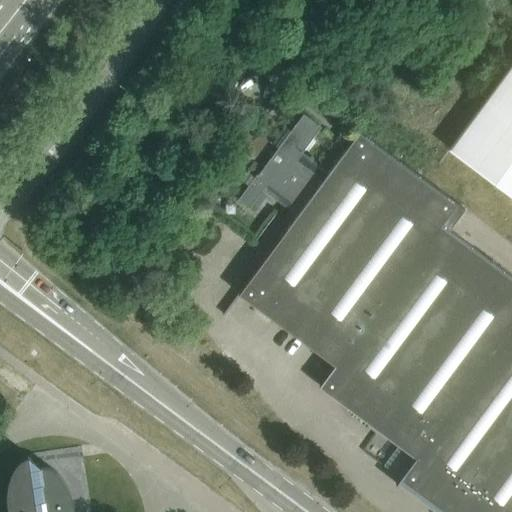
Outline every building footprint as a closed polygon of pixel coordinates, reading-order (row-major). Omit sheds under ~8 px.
[(511,60),(448,148),(511,195),(511,60)] [(322,179),(296,159),(321,126),(303,113),(258,174),(257,173),(238,198),(250,207),(270,179),(295,198),(290,206),(298,212),(322,179)] [(255,270),(238,292),(240,293),(254,304),(335,364),(440,223),(456,202),(359,130),(354,137),(346,148),(323,179),(298,212),(267,253),(255,270)] [(343,130),(335,140),(346,148),(354,137),(343,130)] [(335,364),(319,385),(412,453),(415,456),(511,326),(511,276),(449,229),(440,223),(335,364)] [(511,511),(511,326),(415,456),(395,483),(397,484),(401,478),(446,511),(511,511)] [(74,511),(74,503),(71,494),(70,491),(67,485),(62,478),(59,474),(56,471),(53,468),(48,466),(44,465),(39,464),(28,454),(21,458),(16,463),(11,471),(7,479),(5,488),(5,495),(8,511),(74,511)]
